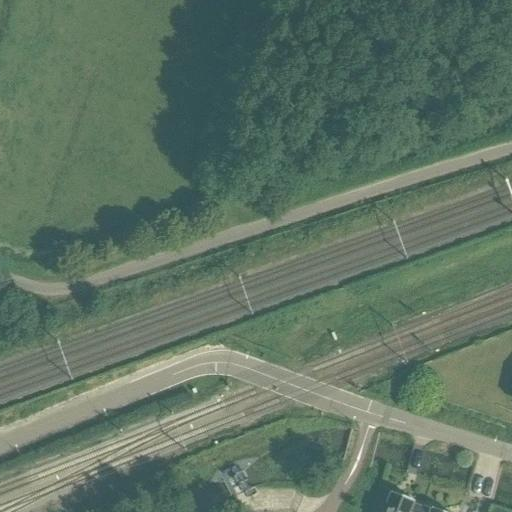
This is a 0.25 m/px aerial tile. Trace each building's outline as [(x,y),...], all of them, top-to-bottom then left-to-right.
[(353,427),(352,427),(342,464),(343,464),(353,427)] [(380,431),(379,430),(368,471),(370,471),(380,431)] [(476,459),(474,459),(465,494),(464,496),(466,496),(476,459)] [(502,467),(501,466),(491,503),(492,503),(502,467)] [(420,511),(422,509),(413,505),(414,502),(391,493),(384,511),(420,511)]
